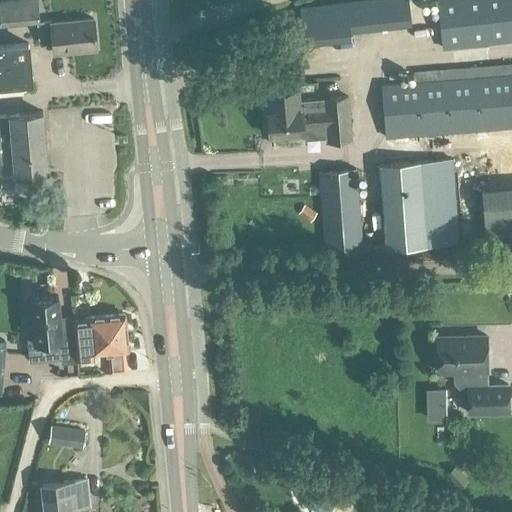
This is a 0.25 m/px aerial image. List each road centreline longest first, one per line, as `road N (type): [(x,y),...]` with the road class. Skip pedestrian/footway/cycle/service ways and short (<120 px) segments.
road 1 (residential): [(511,263),(161,276)]
road 2 (primary): [(159,253),(139,0)]
road 3 (track): [(18,511),(43,413),(61,391),(102,379),(172,379)]
road 4 (primary): [(185,511),(161,276)]
road 5 (tertiary): [(159,253),(0,238)]
